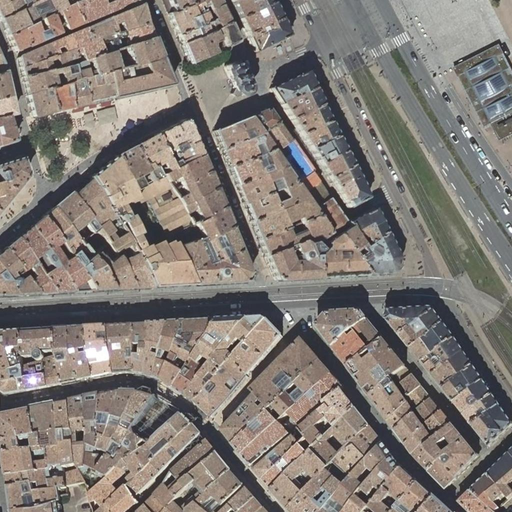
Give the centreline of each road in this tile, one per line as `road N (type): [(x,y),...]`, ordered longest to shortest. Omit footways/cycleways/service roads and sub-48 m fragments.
road 1 (tertiary): [(0,327),(263,308)]
road 2 (residential): [(0,406),(134,383),(159,389),(211,431)]
road 3 (residential): [(447,500),(301,329)]
road 4 (residential): [(255,73),(345,215),(394,189)]
road 5 (residential): [(188,108),(260,277),(263,308)]
road 6 (secondary): [(486,186),(380,0)]
road 7 (secondary): [(365,21),(469,197)]
road 8 (residential): [(490,460),(373,315),(372,302)]
road 9 (tertiary): [(394,189),(320,43)]
road 10 (residential): [(49,192),(113,146),(188,108)]
road 11 (residential): [(419,298),(457,314),(511,397)]
road 12 (residential): [(301,329),(211,431)]
road 13 (tertiary): [(419,298),(435,277),(394,189)]
